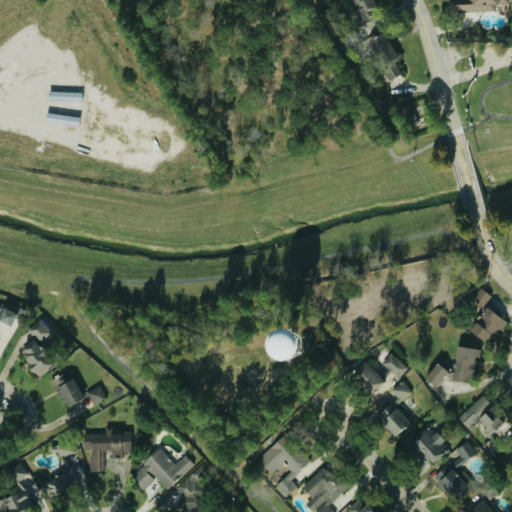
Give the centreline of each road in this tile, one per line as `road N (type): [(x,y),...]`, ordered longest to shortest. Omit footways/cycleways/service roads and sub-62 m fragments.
road 1 (tertiary): [(460,147),(413,0)]
road 2 (residential): [(419,511),(332,419)]
